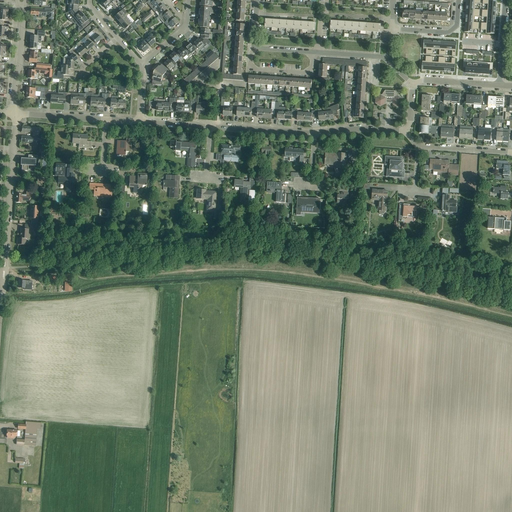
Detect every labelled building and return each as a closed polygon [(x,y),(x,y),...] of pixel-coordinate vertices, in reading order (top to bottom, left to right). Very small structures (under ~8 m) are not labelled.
[(68,12),(76,10),(75,10),(75,5),(78,5),(78,0),(67,0),(67,4),(68,4),(68,12)] [(110,5),(106,0),(102,0),(103,0),(101,2),(106,9),(110,5)] [(149,0),(147,2),(152,9),(159,3),(161,2),(159,0),(149,0)] [(161,6),(159,3),(152,9),(158,16),(165,10),(167,9),(163,4),(161,6)] [(0,14),(8,15),(8,9),(3,8),(3,6),(0,5),(0,14)] [(42,17),(42,16),(45,17),(45,14),(49,15),(48,19),(54,19),(54,9),(50,9),(44,8),(44,10),(31,9),(30,15),(38,15),(38,17),(42,17)] [(118,21),(127,13),(123,9),(117,14),(113,17),(115,19),(116,18),(118,21)] [(68,12),(65,13),(66,14),(66,15),(69,20),(70,21),(73,23),(75,24),(76,23),(84,16),(80,12),(78,14),(75,10),(76,10),(68,12)] [(167,12),(165,10),(158,16),(161,19),(160,19),(164,23),(171,17),(172,15),(168,11),(167,12)] [(127,13),(118,21),(120,23),(119,24),(120,26),(130,17),(127,13)] [(84,16),(76,23),(79,27),(78,28),(78,32),(79,33),(82,29),(88,24),(87,24),(85,22),(88,20),(84,16)] [(130,17),(120,26),(122,28),(123,27),(125,29),(129,25),(131,28),(133,26),(135,24),(136,24),(130,17)] [(173,19),(171,17),(164,23),(167,26),(169,24),(172,28),(179,23),(174,18),(173,19)] [(96,28),(88,34),(96,44),(101,39),(101,38),(103,36),(96,28)] [(202,38),(212,39),(212,35),(209,34),(210,30),(201,29),(201,35),(203,36),(203,38),(202,38)] [(30,42),(41,43),(41,39),(41,36),(44,37),(45,31),(37,31),(37,36),(31,36),(30,42)] [(143,38),(151,47),(155,43),(154,41),(156,39),(157,40),(155,38),(152,34),(151,34),(150,32),(147,35),(149,37),(145,40),(144,38),(143,38)] [(80,41),(88,50),(93,46),(93,45),(95,43),(96,44),(88,34),(84,38),(86,40),(82,43),(80,41)] [(151,47),(143,38),(140,41),(142,43),(138,46),(144,53),(149,48),(147,47),(149,45),(151,47)] [(194,42),(193,42),(200,50),(200,49),(203,46),(205,49),(208,46),(202,38),(201,38),(202,39),(200,41),(199,39),(194,43),(194,42)] [(75,51),(80,56),(80,57),(81,57),(86,53),(86,51),(87,50),(88,50),(80,41),(76,44),(79,48),(75,51)] [(200,50),(193,42),(193,43),(194,44),(192,45),(191,44),(186,48),(186,47),(185,47),(192,54),(195,51),(197,53),(200,50)] [(189,57),(192,54),(185,47),(186,48),(184,50),(183,48),(178,52),(177,51),(184,59),(183,58),(187,55),(189,57)] [(71,54),(66,59),(74,63),(78,59),(78,58),(80,56),(75,51),(73,48),(69,51),(71,54)] [(181,62),(184,59),(177,51),(178,52),(176,54),(175,52),(170,56),(178,66),(175,62),(179,60),(181,62)] [(37,52),(35,52),(30,52),(30,56),(29,56),(29,62),(36,63),(37,58),(39,58),(40,55),(37,55),(37,52)] [(174,70),(178,66),(170,56),(170,57),(173,60),(171,61),(169,60),(164,64),(168,68),(170,70),(173,68),(174,70)] [(74,63),(64,58),(63,65),(61,65),(61,72),(58,71),(57,79),(60,79),(63,80),(64,75),(73,76),(73,74),(72,73),(72,69),(73,68),(74,63)] [(463,61),(463,68),(466,68),(466,73),(472,73),(472,62),(463,61)] [(484,62),(483,74),(489,75),(489,69),(492,70),(493,63),(484,62)] [(154,72),(163,76),(168,70),(161,64),(160,67),(159,66),(155,71),(154,72)] [(50,68),(36,68),(34,68),(34,71),(28,70),(28,78),(33,79),(37,79),(38,74),(46,75),(46,78),(52,78),(53,70),(50,69),(50,68)] [(327,71),(319,71),(318,81),(325,81),(325,80),(329,80),(329,75),(327,75),(327,71)] [(161,81),(163,76),(154,72),(154,73),(152,79),(153,79),(152,82),(152,84),(162,85),(163,82),(161,81)] [(44,99),(45,88),(35,87),(35,89),(27,88),(26,97),(35,98),(35,92),(40,92),(40,99),(44,99)] [(45,88),(44,99),(47,99),(50,99),(50,103),(57,103),(58,93),(51,93),(48,93),(48,88),(45,88)] [(403,105),(403,104),(403,100),(398,96),(398,97),(395,91),(393,91),(388,91),(388,90),(385,90),(381,96),(381,95),(376,98),(376,103),(380,106),(385,104),(385,103),(393,103),(393,104),(398,107),(403,105)] [(58,93),(57,103),(64,104),(65,100),(68,101),(68,93),(58,92),(58,93)] [(85,102),(87,102),(88,92),(85,92),(85,94),(78,94),(78,97),(77,105),(84,105),(85,102)] [(94,93),(88,92),(87,102),(90,102),(90,106),(97,106),(98,95),(94,95),(94,93)] [(78,94),(68,93),(68,101),(71,101),(70,104),(77,105),(78,97),(78,94)] [(195,102),(195,93),(195,98),(193,98),(193,100),(191,100),(191,101),(184,101),(184,112),(191,113),(191,109),(194,110),(195,102)] [(227,95),(227,93),(224,93),(222,93),(221,111),(224,111),(223,115),(232,116),(233,106),(224,106),(225,95),(227,95)] [(451,103),(452,94),(444,93),(443,103),(451,103)] [(105,103),(107,103),(108,94),(102,94),(101,99),(98,98),(98,95),(97,106),(104,107),(105,103)] [(110,107),(117,108),(118,100),(111,99),(111,94),(108,94),(107,103),(110,104),(110,107)] [(452,94),(451,103),(457,104),(459,104),(460,100),(460,95),(452,94)] [(255,102),(255,107),(258,107),(259,104),(260,101),(260,98),(265,98),(266,96),(256,95),(255,102)] [(422,95),(422,103),(431,104),(431,96),(422,95)] [(466,100),(466,104),(474,105),(474,96),(466,95),(466,100)] [(474,105),(482,106),(482,96),(474,96),(474,105)] [(496,106),(496,97),(488,97),(488,108),(495,108),(495,106),(496,106)] [(502,120),(506,120),(506,108),(504,108),(504,98),(496,97),(496,106),(500,107),(500,112),(503,112),(502,120)] [(174,108),(175,98),(170,98),(169,103),(164,103),(164,100),(163,111),(171,111),(171,108),(174,108)] [(179,98),(175,98),(174,108),(177,108),(176,112),(184,112),(184,101),(179,101),(179,98)] [(156,110),(163,111),(164,100),(158,99),(154,99),(154,107),(157,107),(156,110)] [(244,117),(245,109),(238,108),(238,103),(235,102),(235,107),(234,112),(237,112),(237,116),(244,117)] [(251,109),(245,109),(244,117),(244,116),(247,116),(247,117),(251,117),(251,113),(254,113),(255,107),(255,102),(252,102),(251,109)] [(275,105),(275,109),(274,115),(277,115),(277,119),(284,119),(285,111),(285,108),(279,107),(279,102),(275,102),(275,105)] [(207,114),(208,104),(197,103),(196,113),(207,114)] [(431,104),(422,103),(421,111),(430,112),(431,104)] [(337,104),(332,107),(325,109),(325,112),(326,120),(333,119),(333,116),(336,115),(338,115),(337,111),(339,110),(337,104)] [(319,121),(326,120),(325,112),(322,112),(321,109),(318,109),(318,108),(315,109),(315,111),(316,117),(319,117),(319,121)] [(462,109),(462,117),(470,118),(470,114),(465,114),(465,110),(462,109)] [(292,112),(285,111),(284,119),(291,120),(292,116),(295,117),(295,110),(292,110),(292,112)] [(304,121),(305,113),(298,112),(298,110),(295,110),(295,117),(297,117),(297,120),(304,121)] [(309,113),(305,113),(304,121),(311,121),(312,118),(316,117),(315,111),(312,111),(309,111),(309,113)] [(442,125),(443,116),(439,116),(439,119),(439,122),(439,127),(438,128),(441,128),(441,137),(441,136),(447,137),(448,126),(442,125)] [(420,125),(431,126),(432,118),(431,118),(421,117),(420,125)] [(439,127),(431,126),(420,125),(419,133),(428,134),(429,130),(432,131),(432,129),(435,130),(435,134),(438,135),(438,128),(439,127)] [(35,136),(39,136),(39,131),(40,131),(41,128),(22,126),(22,132),(33,133),(32,136),(35,136)] [(87,150),(87,148),(91,148),(92,142),(86,141),(86,136),(73,135),(73,140),(73,143),(82,143),(82,148),(84,148),(84,150),(87,150)] [(21,136),(21,142),(26,142),(35,143),(35,142),(39,142),(39,143),(44,143),(49,144),(49,136),(44,136),(43,136),(39,136),(35,136),(35,137),(21,136)] [(128,156),(129,152),(131,152),(132,139),(126,138),(126,142),(123,142),(124,141),(117,141),(117,145),(117,153),(116,153),(116,155),(117,155),(117,153),(120,154),(120,155),(125,156),(125,155),(128,156)] [(170,145),(170,147),(171,147),(174,148),(176,148),(176,151),(180,151),(181,151),(181,150),(188,151),(188,158),(187,167),(191,167),(192,158),(195,159),(196,143),(177,142),(177,141),(171,140),(170,145)] [(221,161),(220,164),(224,164),(224,160),(224,156),(231,156),(230,160),(231,160),(231,161),(238,162),(238,161),(239,161),(239,157),(238,157),(238,156),(234,155),(234,154),(235,154),(235,151),(240,151),(241,147),(232,146),(232,145),(231,145),(231,147),(229,146),(221,145),(221,149),(222,149),(222,150),(221,150),(221,153),(222,153),(222,154),(221,160),(221,161)] [(269,153),(270,154),(271,147),(262,147),(261,153),(262,153),(262,157),(268,157),(269,153)] [(290,161),(297,162),(297,163),(300,163),(303,163),(304,154),(297,154),(298,150),(286,149),(285,157),(290,157),(290,161)] [(346,159),(346,158),(346,154),(337,153),(337,155),(334,155),(334,154),(326,153),(325,165),(336,165),(336,168),(345,169),(352,169),(353,159),(346,159)] [(36,159),(37,159),(37,156),(28,155),(28,158),(21,158),(20,165),(22,165),(22,170),(28,171),(28,166),(35,166),(36,159)] [(386,157),(385,165),(390,165),(390,166),(390,176),(404,177),(404,170),(402,170),(403,162),(402,162),(402,158),(386,157)] [(458,176),(459,170),(459,165),(449,164),(449,160),(441,160),(441,159),(439,159),(439,161),(434,160),(434,159),(430,159),(430,166),(426,165),(425,170),(433,170),(433,172),(433,170),(438,171),(444,171),(444,173),(448,173),(448,175),(458,176)] [(503,175),(505,175),(510,175),(510,166),(507,165),(507,162),(509,162),(509,161),(497,161),(496,165),(496,169),(503,169),(503,175)] [(73,169),(66,168),(66,164),(56,164),(55,176),(59,176),(58,183),(66,183),(66,191),(74,191),(74,182),(72,182),(73,179),(74,179),(75,175),(73,175),(73,169)] [(147,174),(143,174),(138,173),(137,179),(135,179),(136,176),(129,176),(129,184),(134,185),(133,193),(142,193),(142,185),(147,185),(147,174)] [(240,200),(245,201),(245,197),(249,197),(249,204),(254,205),(255,191),(250,191),(250,186),(255,186),(256,174),(250,174),(250,183),(243,183),(243,181),(235,180),(235,187),(242,188),(242,191),(241,191),(240,200)] [(180,176),(170,176),(166,175),(166,181),(163,181),(163,187),(170,188),(169,198),(178,198),(179,188),(177,188),(177,182),(179,182),(180,176)] [(281,183),(276,183),(268,182),(267,191),(277,192),(276,202),(280,203),(285,203),(286,194),(283,194),(283,191),(280,190),(281,187),(281,183)] [(89,183),(89,189),(94,190),(93,196),(94,196),(97,196),(97,195),(104,196),(104,197),(109,197),(111,197),(112,189),(110,188),(111,184),(110,184),(110,185),(102,184),(102,185),(99,185),(99,184),(94,184),(94,183),(90,183),(89,183)] [(507,186),(502,186),(501,186),(501,188),(494,187),(494,190),(493,190),(493,191),(494,191),(494,192),(501,193),(500,199),(508,200),(508,192),(506,192),(506,187),(507,187),(507,186)] [(349,188),(344,188),(339,188),(339,195),(338,195),(337,203),(342,204),(347,204),(347,199),(348,199),(349,188)] [(214,211),(215,197),(216,192),(208,192),(205,192),(205,190),(197,190),(196,199),(208,199),(207,210),(214,211)] [(385,212),(385,211),(386,211),(387,198),(387,199),(388,191),(373,190),(372,197),(372,200),(379,200),(378,210),(379,210),(379,212),(379,213),(380,214),(381,214),(381,215),(382,215),(383,214),(384,214),(384,213),(385,212)] [(26,191),(26,193),(26,194),(16,194),(15,203),(20,203),(21,203),(21,201),(30,201),(30,192),(26,191)] [(449,195),(447,195),(442,195),(442,201),(443,201),(443,203),(442,203),(441,211),(442,211),(449,211),(449,207),(456,207),(457,201),(452,201),(449,201),(449,195)] [(297,197),(296,213),(297,213),(296,215),(301,215),(301,210),(314,211),(314,210),(317,210),(319,210),(319,209),(320,209),(320,199),(308,198),(308,200),(301,199),(301,198),(297,197)] [(414,211),(417,211),(417,207),(410,206),(410,205),(404,204),(403,210),(399,210),(398,221),(403,222),(403,217),(414,217),(414,211)] [(30,206),(30,218),(31,218),(30,225),(38,225),(38,222),(38,219),(39,206),(30,206)] [(52,212),(52,208),(47,208),(47,217),(57,217),(57,212),(52,212)] [(488,217),(487,229),(494,229),(494,227),(504,228),(504,230),(510,230),(510,227),(511,222),(507,221),(507,219),(506,219),(506,220),(503,219),(495,218),(488,217)] [(29,229),(26,229),(21,228),(20,238),(17,238),(17,244),(25,245),(26,239),(28,239),(29,229)] [(19,288),(24,288),(24,289),(27,290),(27,289),(31,289),(31,286),(32,281),(19,280),(19,281),(19,288)] [(40,430),(41,423),(26,422),(25,425),(18,424),(18,429),(25,429),(24,440),(17,439),(16,445),(36,446),(37,429),(40,430)] [(17,430),(12,430),(7,430),(6,436),(7,436),(7,438),(14,438),(14,436),(16,436),(17,430)]
